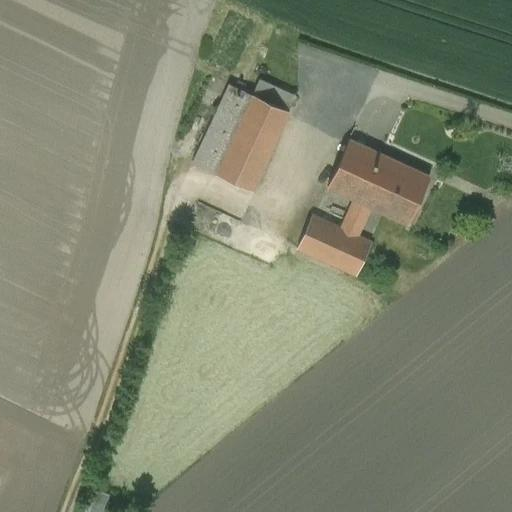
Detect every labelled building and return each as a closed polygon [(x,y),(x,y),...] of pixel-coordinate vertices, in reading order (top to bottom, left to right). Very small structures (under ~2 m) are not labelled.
[(252,95),(288,112),(295,96),(259,80),(252,95)] [(192,163),(251,190),(288,112),(252,95),(228,84),(192,163)] [(327,188),(354,200),(370,207),(407,224),(429,177),(349,140),(327,188)] [(341,229),(312,216),(297,249),(356,275),(371,243),(356,236),(370,207),(354,200),(341,229)] [(191,252),(194,244),(183,239),(179,247),(191,252)] [(101,511),(107,496),(94,491),(85,511),(101,511)]
